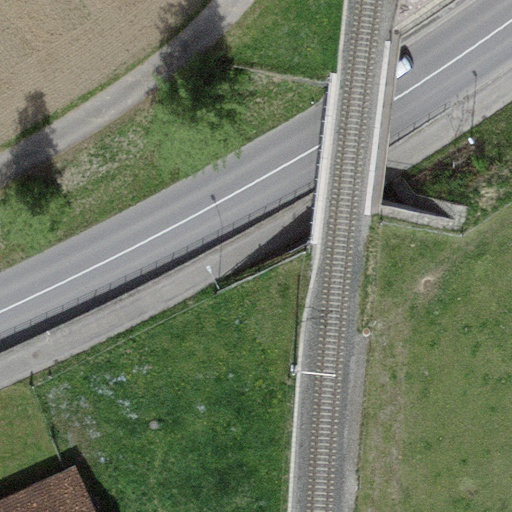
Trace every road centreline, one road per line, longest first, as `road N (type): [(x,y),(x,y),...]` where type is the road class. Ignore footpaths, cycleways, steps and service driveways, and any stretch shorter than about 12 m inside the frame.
road 1 (secondary): [(0,312),(307,147),(511,14)]
road 2 (track): [(0,186),(257,30),(289,0)]
